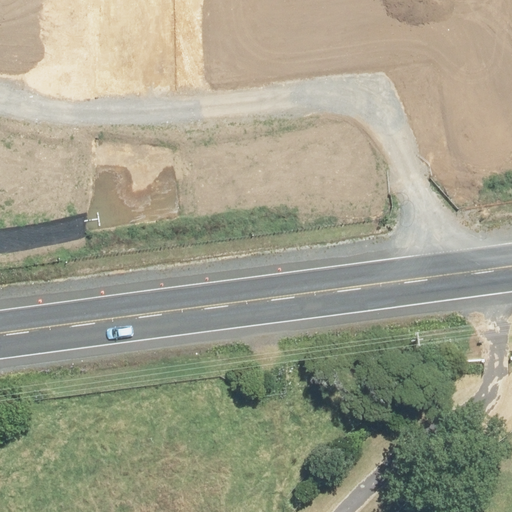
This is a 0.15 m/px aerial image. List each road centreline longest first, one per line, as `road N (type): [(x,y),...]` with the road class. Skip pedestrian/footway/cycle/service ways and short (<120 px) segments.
road 1 (secondary): [(511,271),(181,314)]
road 2 (residential): [(127,322),(114,0)]
road 3 (residential): [(165,0),(181,314)]
road 4 (secondary): [(127,322),(0,338)]
